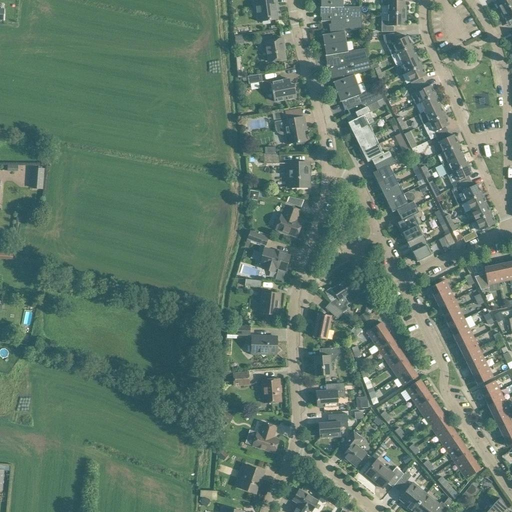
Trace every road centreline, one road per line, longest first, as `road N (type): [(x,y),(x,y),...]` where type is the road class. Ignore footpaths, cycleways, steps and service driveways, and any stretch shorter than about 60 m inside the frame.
road 1 (residential): [(295,443),(287,318),(327,173)]
road 2 (residential): [(511,492),(443,388),(445,366),(400,279)]
road 3 (residential): [(506,209),(428,42),(425,0)]
road 4 (residential): [(506,209),(506,88),(493,36),(470,0)]
road 5 (unknown): [(156,511),(152,484),(0,439)]
road 6 (residential): [(327,173),(293,0)]
road 7 (unknown): [(20,0),(14,133),(0,143)]
road 8 (residential): [(400,279),(351,182),(327,173)]
